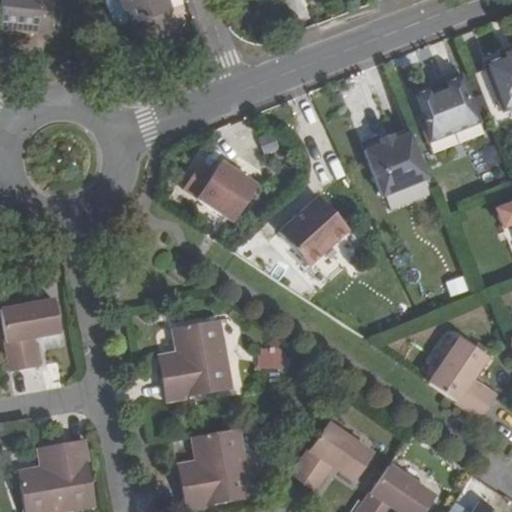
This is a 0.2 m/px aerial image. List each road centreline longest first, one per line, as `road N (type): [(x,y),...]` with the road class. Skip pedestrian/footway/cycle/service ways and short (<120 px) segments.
road 1 (tertiary): [(227,89),(461,4)]
road 2 (residential): [(100,396),(69,219)]
road 3 (tertiary): [(109,134),(90,111),(65,101),(18,112),(1,132)]
road 4 (tertiary): [(109,134),(227,89)]
